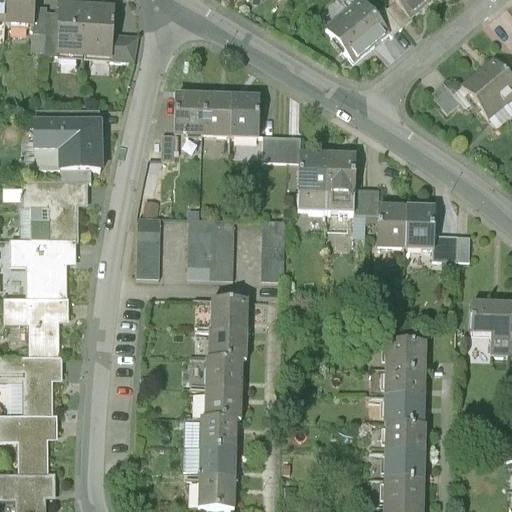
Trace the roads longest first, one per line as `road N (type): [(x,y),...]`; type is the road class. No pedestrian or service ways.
road 1 (residential): [(168,0),(107,294),(90,477),(96,511)]
road 2 (residential): [(366,117),(173,0)]
road 3 (residential): [(511,220),(366,117)]
road 4 (residential): [(366,117),(389,87),(495,0)]
